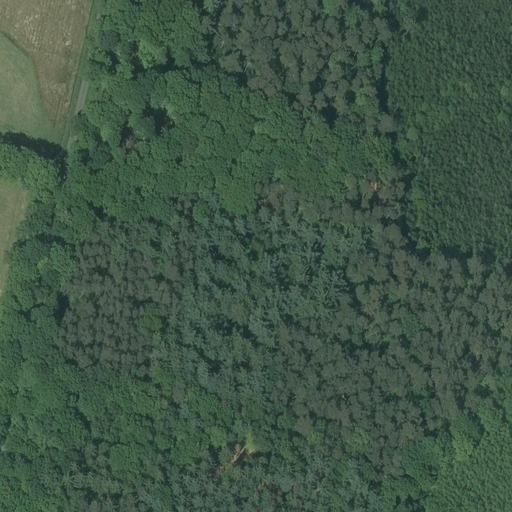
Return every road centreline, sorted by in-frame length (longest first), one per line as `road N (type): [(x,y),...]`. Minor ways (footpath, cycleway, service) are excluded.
road 1 (unclassified): [(0,460),(103,0)]
road 2 (track): [(65,167),(511,288)]
